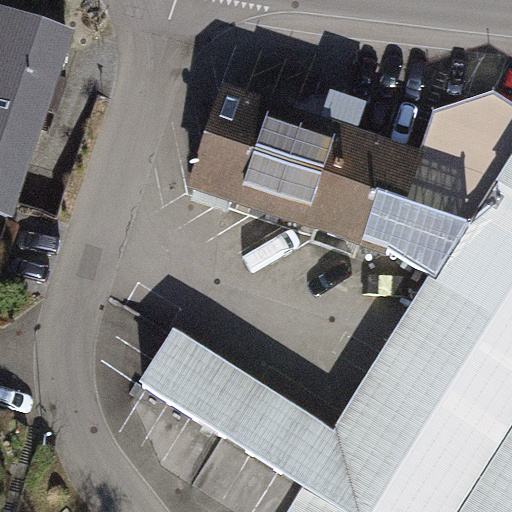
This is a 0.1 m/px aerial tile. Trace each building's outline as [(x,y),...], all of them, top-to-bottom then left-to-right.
[(0,200),(14,205),(69,41),(0,18),(0,200)] [(321,132),(333,98),(326,97),(319,98),(311,100),(303,106),(298,110),(293,117),(291,122),(321,132)] [(226,99),(195,189),(394,257),(439,283),(511,167),(511,128),(494,116),(449,130),(435,171),(419,165),(355,144),(367,110),(333,98),(321,132),(291,122),(226,99)] [(494,116),(511,128),(511,108),(495,98),(435,117),(419,165),(435,171),(449,130),(494,116)] [(511,511),(511,167),(439,283),(340,439),(307,490),(293,511),(511,511)] [(145,387),(307,490),(340,439),(178,337),(145,387)]
